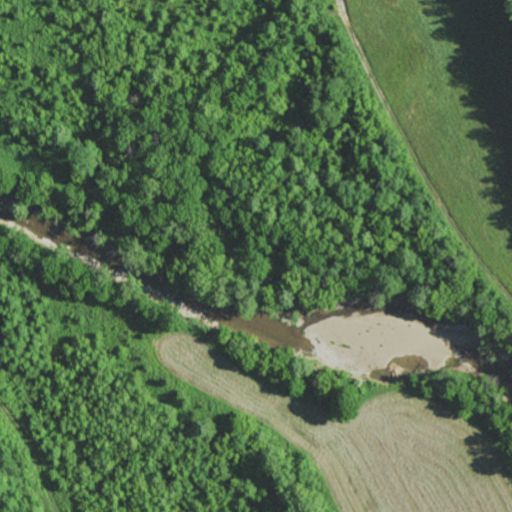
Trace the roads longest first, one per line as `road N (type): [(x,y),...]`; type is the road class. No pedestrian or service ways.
road 1 (residential): [(511,314),(449,315),(290,355),(0,254)]
road 2 (residential): [(511,255),(436,175),(409,85),(356,0)]
